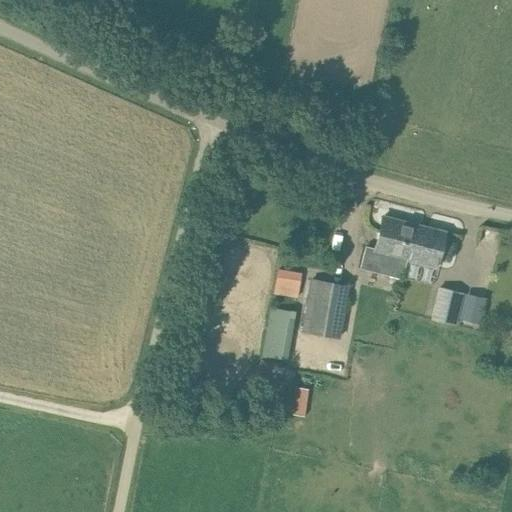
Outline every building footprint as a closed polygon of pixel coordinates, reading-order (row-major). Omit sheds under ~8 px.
[(405,262),(415,227),(382,218),(374,246),(365,243),(359,266),(401,278),(406,262),(405,262)] [(405,262),(406,262),(436,270),(445,235),(415,227),(405,262)] [(301,273),(277,269),(273,294),(297,298),(301,273)] [(311,279),(301,332),(339,339),(349,286),(311,279)] [(456,327),(464,294),(439,288),(431,321),(456,327)] [(296,312),(270,308),(261,356),(287,361),(296,312)] [(294,414),(310,415),(312,386),(295,385),(294,414)]
